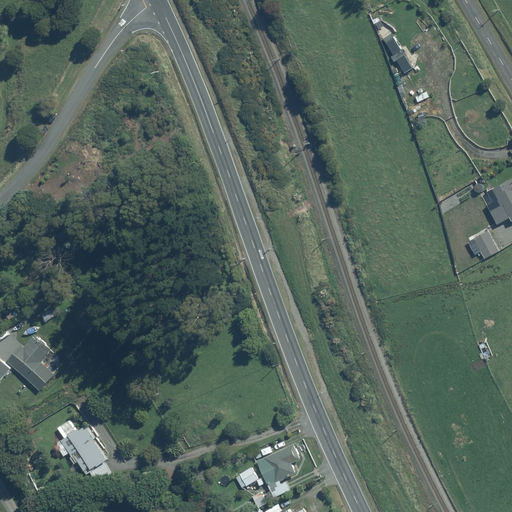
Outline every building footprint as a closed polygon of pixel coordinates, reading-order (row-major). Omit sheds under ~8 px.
[(447,125),(436,118),(424,137),(434,144),(447,125)] [(500,198),(489,205),(499,224),(511,216),(511,178),(494,189),(500,198)] [(490,230),(470,240),(478,254),(483,251),(487,259),(501,251),(490,230)] [(21,347),(20,349),(9,360),(41,390),(56,374),(43,362),(54,350),(37,334),(23,349),(21,347)] [(0,356),(0,381),(13,368),(0,356)] [(79,461),(88,474),(91,472),(99,484),(115,473),(107,462),(111,460),(88,427),(83,431),(74,418),(71,420),(59,428),(66,437),(55,445),(63,458),(70,453),(77,463),(79,461)] [(298,443),(292,446),(259,460),(274,498),(293,490),(289,481),(284,483),(282,480),(289,477),(288,475),(298,471),(294,462),(304,458),(298,443)] [(255,466),(253,467),(237,476),(244,489),(259,480),(263,486),(268,483),(264,476),(262,478),(255,466)] [(261,491),(260,492),(254,496),(261,509),(269,504),(261,491)]
